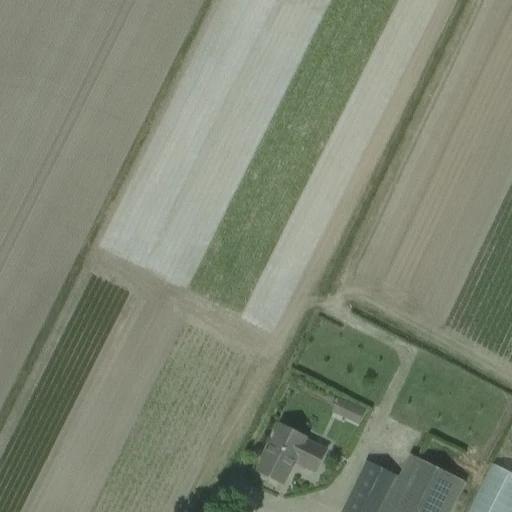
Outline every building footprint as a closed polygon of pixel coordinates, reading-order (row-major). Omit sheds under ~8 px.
[(351,406),(345,420),(358,426),(364,412),(351,406)] [(326,450),(305,440),(281,428),(258,473),(283,485),(292,467),(293,465),(314,475),(326,450)] [(341,511),(451,511),(466,484),(410,456),(398,479),(366,463),(341,511)] [(511,511),(511,472),(500,467),(481,511),(511,511)] [(132,511),(133,506),(87,497),(83,511),(132,511)]
